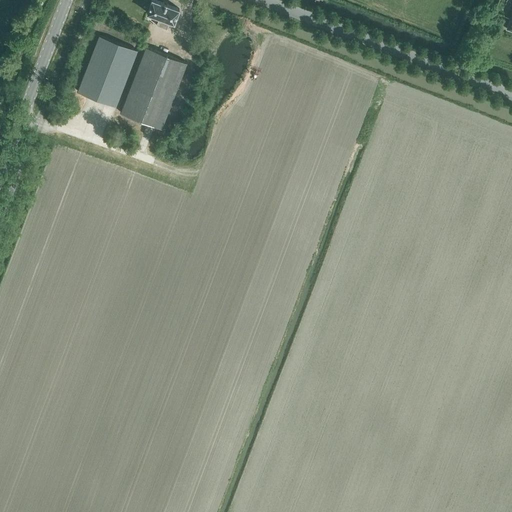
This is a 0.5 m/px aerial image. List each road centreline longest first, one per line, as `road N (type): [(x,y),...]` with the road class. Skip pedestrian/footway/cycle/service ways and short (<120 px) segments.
road 1 (unclassified): [(262,0),(511,94)]
road 2 (tertiary): [(0,176),(66,0)]
